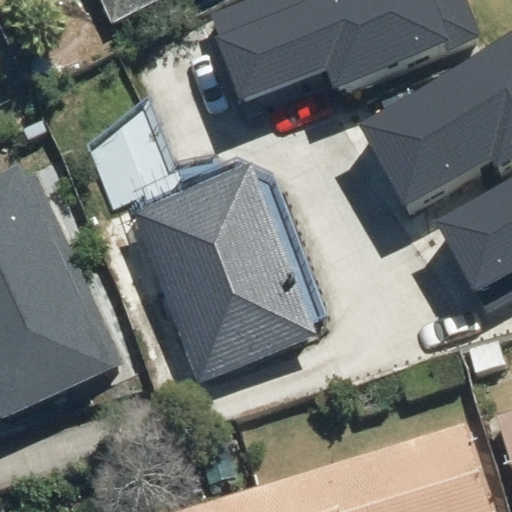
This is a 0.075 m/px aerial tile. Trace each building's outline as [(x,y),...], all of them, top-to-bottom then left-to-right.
[(102,0),(119,38),(204,0),(102,0)] [(486,51),(466,0),(316,0),(311,2),(309,0),(276,0),(212,24),(247,115),(332,83),(340,106),(486,51)] [(511,58),(363,140),(408,221),(494,174),(499,184),(511,176),(511,58)] [(259,178),(139,224),(203,392),(324,347),(259,178)] [(511,198),(441,238),(486,320),(511,305),(511,198)] [(511,419),(500,424),(511,462),(511,419)] [(494,511),(470,432),(208,511),(494,511)]
